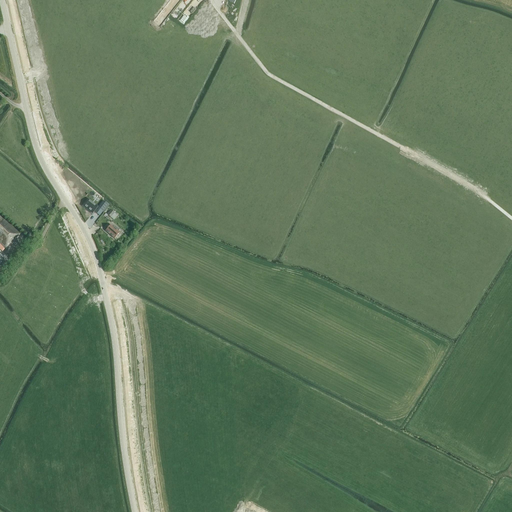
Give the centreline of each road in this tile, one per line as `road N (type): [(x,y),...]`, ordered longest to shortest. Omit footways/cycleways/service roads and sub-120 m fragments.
road 1 (tertiary): [(134,511),(101,276),(87,236),(41,162),(1,0)]
road 2 (track): [(213,0),(273,77),(476,189),(511,219)]
